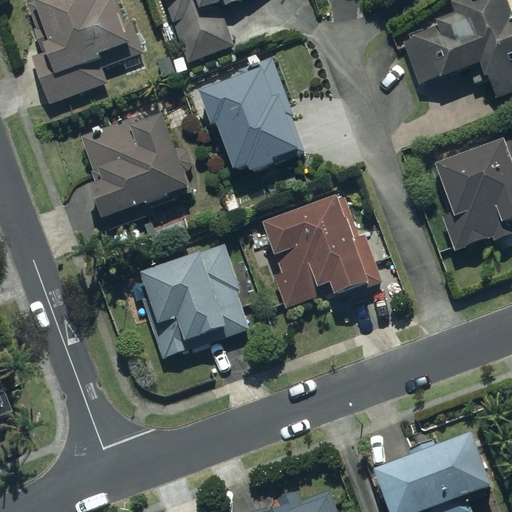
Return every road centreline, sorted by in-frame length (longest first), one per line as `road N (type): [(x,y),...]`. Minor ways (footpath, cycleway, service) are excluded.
road 1 (residential): [(115,477),(511,330)]
road 2 (residential): [(0,168),(115,477)]
